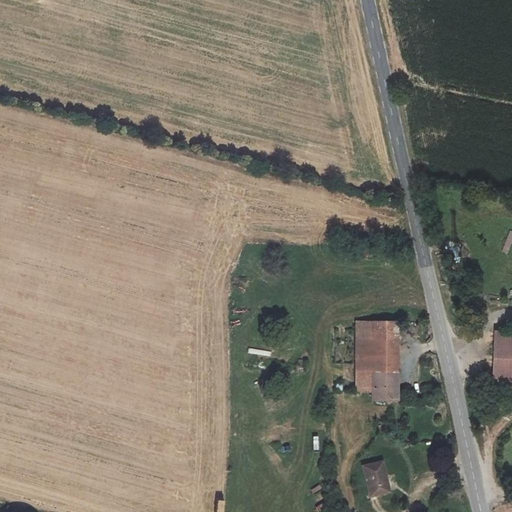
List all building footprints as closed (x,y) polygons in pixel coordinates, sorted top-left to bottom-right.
[(354,367),(393,369),(393,322),(356,321),(354,367)] [(423,344),(431,339),(427,323),(419,322),(423,344)] [(511,343),(495,342),(494,382),(511,382),(511,343)] [(354,367),(352,389),(367,390),(367,398),(393,399),(393,369),(354,367)] [(367,493),(389,487),(381,457),(360,461),(367,493)]
